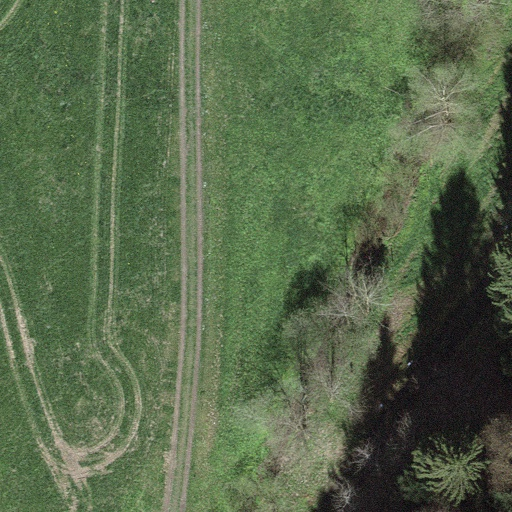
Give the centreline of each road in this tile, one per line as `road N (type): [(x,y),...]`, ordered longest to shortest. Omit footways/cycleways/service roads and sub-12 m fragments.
road 1 (track): [(197,0),(192,323),(173,511)]
road 2 (track): [(362,511),(511,263)]
